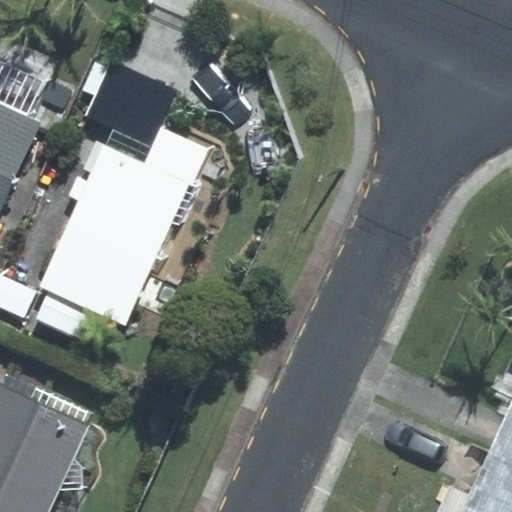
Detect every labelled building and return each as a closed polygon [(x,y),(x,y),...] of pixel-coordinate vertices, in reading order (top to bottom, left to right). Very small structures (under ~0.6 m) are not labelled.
[(134,55),(112,104),(154,122),(175,74),(134,55)] [(0,205),(15,213),(61,117),(0,88),(0,205)] [(60,276),(68,279),(51,313),(99,334),(115,301),(142,313),(207,175),(111,130),(97,158),(112,166),(60,276)] [(10,271),(0,293),(0,295),(36,312),(47,288),(10,271)] [(12,379),(0,405),(0,511),(63,511),(106,420),(12,379)] [(511,511),(511,455),(506,452),(479,511),(511,511)]
